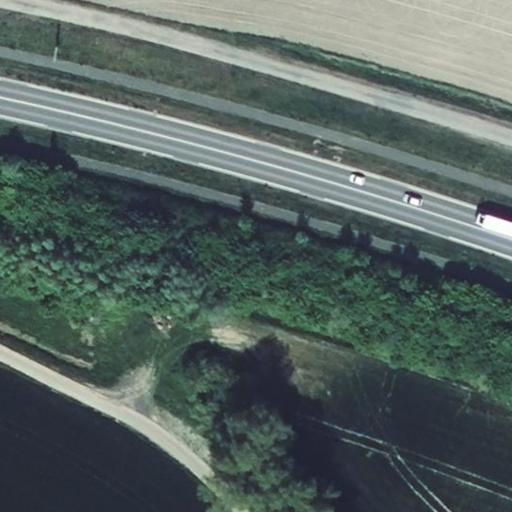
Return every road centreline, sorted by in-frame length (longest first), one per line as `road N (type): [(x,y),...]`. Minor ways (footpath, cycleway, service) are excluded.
road 1 (primary): [(0,97),(322,179),(511,239)]
road 2 (track): [(0,3),(229,54),(511,133)]
road 3 (track): [(167,422),(0,352)]
